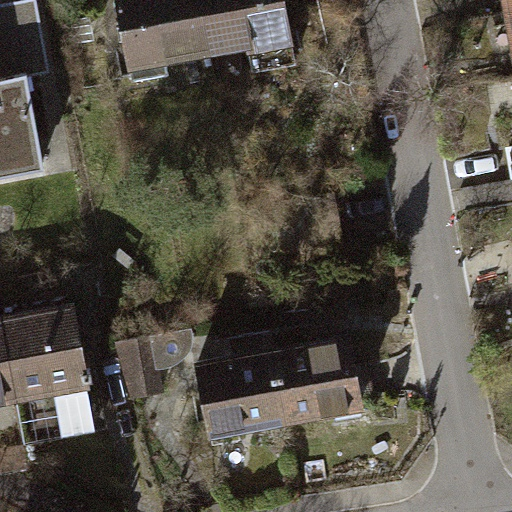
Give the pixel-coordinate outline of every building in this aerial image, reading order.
[(0,171),(44,163),(25,66),(37,63),(24,0),(11,0),(0,2),(0,171)] [(203,0),(117,0),(134,82),(173,75),(170,60),(213,52),(203,0)] [(288,0),(203,0),(213,52),(253,44),(258,71),(301,63),(288,0)] [(511,0),(501,0),(504,13),(511,11),(511,0)] [(511,143),(502,146),(508,178),(511,177),(511,143)] [(351,244),(340,194),(273,208),(283,258),(351,244)] [(4,314),(20,397),(28,442),(105,427),(82,300),(4,314)] [(0,400),(20,397),(4,314),(0,315),(0,400)] [(243,334),(246,353),(275,348),(272,329),(243,334)] [(155,335),(120,341),(133,394),(164,389),(155,335)] [(275,348),(287,414),(362,401),(362,399),(356,366),(350,335),(275,348)] [(200,362),(212,428),(287,414),(275,348),(246,353),(200,362)] [(367,364),(356,366),(362,399),(373,397),(367,364)]
